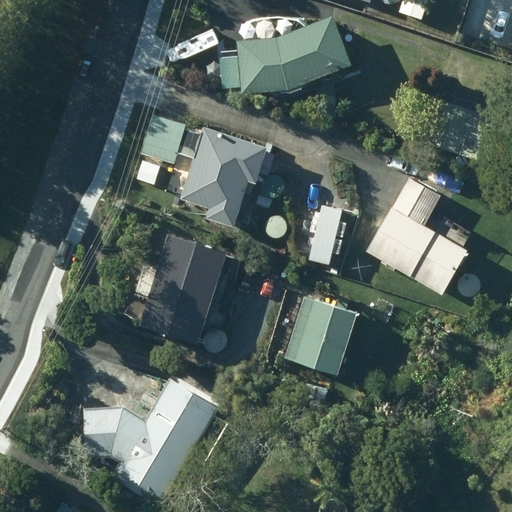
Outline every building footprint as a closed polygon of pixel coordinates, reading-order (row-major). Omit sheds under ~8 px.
[(400,0),(396,12),(423,21),(428,5),(411,0),(400,0)] [(445,30),(454,0),(435,0),(433,8),(428,23),(428,24),(445,30)] [(465,0),(465,1),(456,31),(455,34),(475,41),(488,0),(465,0)] [(242,29),(243,39),(231,40),(232,43),(215,44),(219,88),(237,87),(238,95),(283,91),(285,95),(297,89),(296,87),(346,65),(325,15),(272,38),(270,38),(269,26),(242,29)] [(430,99),(417,141),(477,159),(474,169),(488,173),(504,123),(469,113),(470,110),(452,105),(453,102),(449,101),(448,104),(430,99)] [(178,198),(206,206),(203,218),(229,225),(242,181),(250,183),(262,145),(199,127),(178,198)] [(387,208),(361,252),(436,296),(462,251),(419,225),(436,196),(407,179),(389,209),(387,208)] [(165,234),(136,326),(192,344),(221,252),(165,234)] [(350,314),(342,311),(346,299),(337,296),(333,307),(287,292),(267,355),(331,375),(350,314)] [(118,463),(109,478),(157,505),(211,408),(165,382),(143,421),(120,409),(80,410),(82,458),(108,457),(118,463)] [(303,384),(297,404),(318,410),(324,390),(303,384)] [(53,511),(75,511),(61,502),(53,511)]
